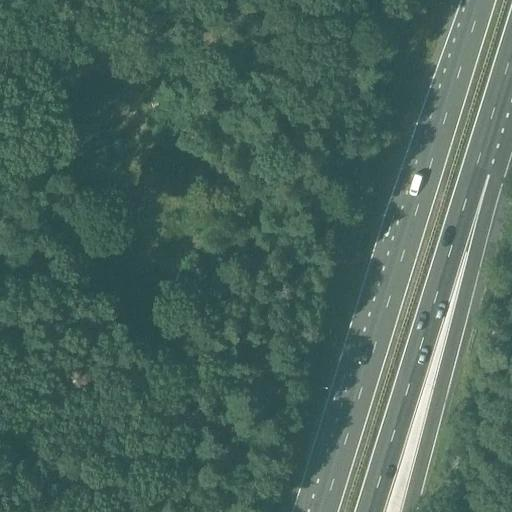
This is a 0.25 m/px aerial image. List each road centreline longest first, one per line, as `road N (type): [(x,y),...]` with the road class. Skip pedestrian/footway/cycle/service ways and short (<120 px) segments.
road 1 (track): [(150,511),(342,0)]
road 2 (motorway): [(484,0),(326,511)]
road 3 (motorway): [(372,511),(474,185)]
road 4 (motorway): [(409,511),(460,319),(474,185)]
road 5 (track): [(0,102),(34,61),(129,0)]
road 6 (motorway): [(474,185),(511,63)]
